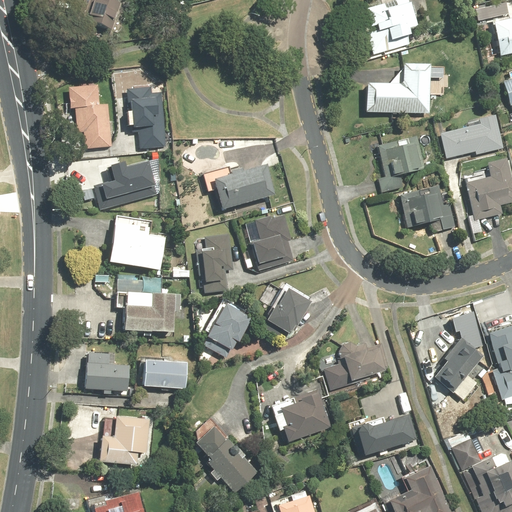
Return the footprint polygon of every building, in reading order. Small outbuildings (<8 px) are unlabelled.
[(110,31),(118,4),(105,0),(81,0),(75,20),(110,31)] [(371,31),(364,33),(371,55),(372,56),(407,44),(405,36),(406,35),(405,29),(413,27),(405,0),(395,0),(364,9),(370,27),(372,26),(373,30),(371,31)] [(511,26),(490,31),(496,57),(511,53),(511,26)] [(394,84),(363,84),(362,112),(426,113),(426,64),(398,64),(398,81),(394,84)] [(508,79),(499,83),(507,106),(509,106),(511,113),(511,76),(508,78),(508,79)] [(95,85),(65,88),(67,110),(72,109),(74,133),(81,132),(83,150),(110,147),(106,104),(96,105),(95,85)] [(135,129),(137,149),(164,147),(159,93),(149,94),(148,87),(124,89),(127,130),(135,129)] [(477,124),(438,133),(443,159),(473,152),(473,155),(501,149),(493,115),(476,119),(477,124)] [(413,136),(375,146),(383,177),(376,179),(379,193),(400,188),(397,175),(422,169),(413,136)] [(511,178),(511,177),(508,178),(503,159),(483,164),(487,178),(462,183),(471,221),(500,214),(498,206),(511,202),(511,178)] [(110,181),(90,186),(97,210),(155,194),(145,161),(122,167),(120,162),(105,166),(110,181)] [(227,174),(209,179),(218,210),(271,195),(263,164),(239,171),(238,168),(226,171),(227,174)] [(453,227),(447,204),(440,206),(436,186),(396,195),(404,228),(437,220),(440,230),(453,227)] [(258,240),(248,243),(254,264),(264,262),(266,268),(292,261),(286,242),(289,241),(282,215),(268,219),(267,216),(252,221),(258,240)] [(148,222),(111,216),(103,262),(157,271),(162,238),(146,236),(148,222)] [(203,249),(193,250),(198,294),(225,291),(223,271),(230,270),(226,234),(202,237),(203,249)] [(282,283),(260,320),(285,334),(290,325),(292,327),(309,299),(282,283)] [(120,307),(119,331),(169,333),(170,294),(147,294),(146,308),(120,307)] [(222,302),(202,338),(227,351),(232,342),(234,343),(248,317),(222,302)] [(511,331),(510,326),(485,334),(496,368),(489,370),(499,401),(511,396),(511,331)] [(442,362),(430,378),(450,394),(479,357),(456,339),(439,360),(442,362)] [(340,364),(322,369),(327,390),(388,373),(380,344),(365,348),(364,344),(355,346),(348,343),(339,345),(336,352),(340,364)] [(184,363),(140,360),(139,387),(182,389),(184,363)] [(82,364),(80,390),(124,392),(125,366),(82,364)] [(329,428),(316,390),(271,405),(284,443),(329,428)] [(376,393),(358,399),(361,408),(379,402),(376,393)] [(173,400),(158,399),(157,408),(172,409),(173,400)] [(367,427),(363,424),(351,427),(359,456),(416,441),(408,414),(367,427)] [(143,454),(146,420),(111,417),(110,438),(98,437),(96,463),(134,466),(135,453),(143,454)] [(187,445),(233,493),(256,471),(211,424),(187,445)] [(492,424),(472,428),(474,439),(494,435),(492,424)] [(468,438),(450,446),(479,511),(511,511),(511,475),(505,461),(491,467),(486,457),(478,461),(468,438)] [(406,491),(384,501),(389,511),(447,511),(426,467),(400,479),(406,491)] [(142,511),(137,491),(101,501),(102,505),(89,509),(90,511),(142,511)] [(309,511),(304,496),(273,506),(274,511),(309,511)]
